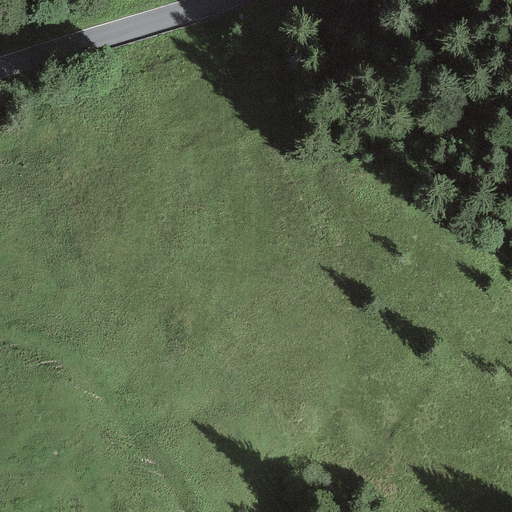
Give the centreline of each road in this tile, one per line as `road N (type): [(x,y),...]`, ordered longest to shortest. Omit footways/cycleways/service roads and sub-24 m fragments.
road 1 (track): [(194,511),(176,475),(91,370),(0,326)]
road 2 (tertiary): [(0,67),(222,0)]
